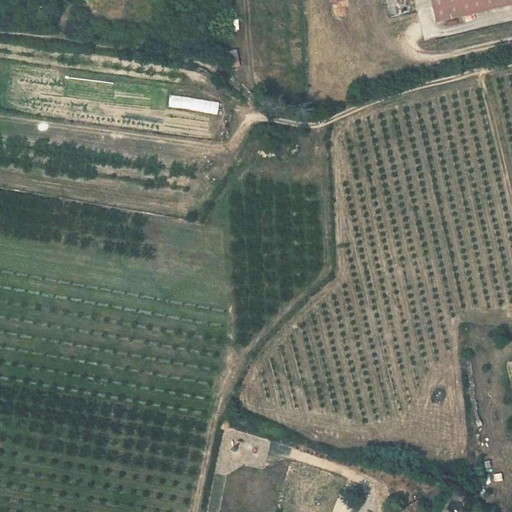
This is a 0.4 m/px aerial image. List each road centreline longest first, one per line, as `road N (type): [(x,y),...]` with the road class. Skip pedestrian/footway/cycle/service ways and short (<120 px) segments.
road 1 (residential): [(270,119),(323,120),(396,91),(511,63)]
road 2 (track): [(232,369),(194,511)]
